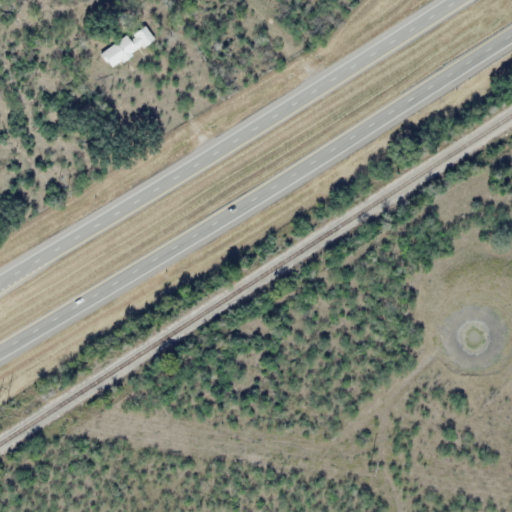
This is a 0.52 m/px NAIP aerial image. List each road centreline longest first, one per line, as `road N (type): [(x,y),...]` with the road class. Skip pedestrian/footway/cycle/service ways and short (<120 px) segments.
road 1 (trunk): [(0,353),(127,283),(511,39)]
road 2 (trunk): [(460,0),(0,304)]
